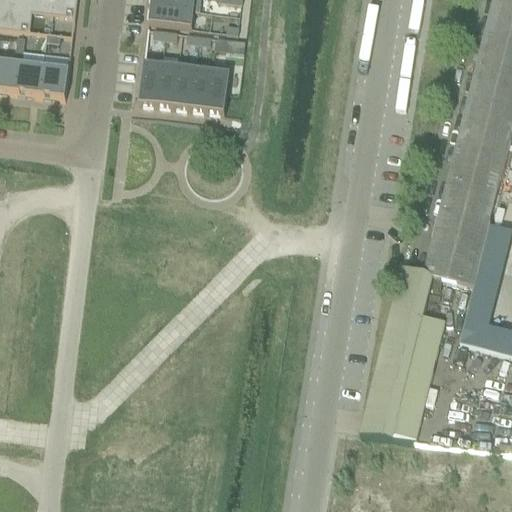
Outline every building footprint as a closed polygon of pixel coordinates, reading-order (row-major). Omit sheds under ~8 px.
[(0,0),(0,35),(9,37),(13,0),(0,0)] [(44,0),(13,0),(9,37),(29,39),(32,20),(75,25),(77,4),(44,0)] [(199,19),(201,2),(182,0),(151,0),(150,13),(199,19)] [(218,0),(217,8),(229,10),(230,2),(218,0)] [(473,294),(489,230),(510,145),(511,138),(511,0),(494,0),(424,280),(433,283),(473,294)] [(230,2),(229,10),(241,11),(242,3),(230,2)] [(199,20),(199,19),(150,13),(148,31),(191,36),(193,19),(199,20)] [(226,32),(225,40),(237,42),(238,34),(226,32)] [(153,38),(152,46),(164,47),(165,39),(153,38)] [(165,39),(164,47),(176,49),(177,40),(165,39)] [(47,42),(46,50),(59,51),(60,43),(47,42)] [(187,42),(186,50),(198,51),(199,43),(187,42)] [(199,43),(198,51),(210,53),(211,44),(199,43)] [(16,56),(23,57),(25,45),(17,44),(16,56)] [(215,46),(214,57),(224,58),(226,47),(215,46)] [(23,57),(16,56),(14,69),(18,69),(22,70),(23,57)] [(0,99),(14,101),(18,69),(14,69),(0,67),(0,99)] [(173,117),(179,68),(177,68),(177,74),(161,72),(156,115),(173,117)] [(190,119),(195,70),(179,68),(173,117),(190,119)] [(14,101),(39,104),(43,72),(22,70),(18,69),(14,101)] [(156,115),(161,72),(143,70),(138,113),(156,115)] [(206,121),(212,72),(195,70),(190,119),(206,121)] [(43,72),(39,104),(65,107),(68,75),(43,72)] [(230,74),(212,72),(206,121),(224,123),(230,74)] [(489,236),(484,255),(499,258),(503,240),(489,236)] [(445,329),(422,323),(433,283),(424,280),(401,274),(367,412),(359,443),(391,447),(415,450),(445,329)]
